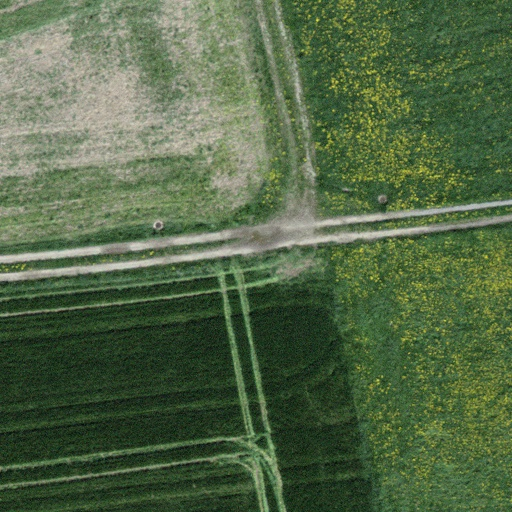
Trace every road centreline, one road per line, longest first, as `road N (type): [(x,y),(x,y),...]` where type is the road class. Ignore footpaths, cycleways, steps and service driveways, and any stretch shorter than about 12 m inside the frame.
road 1 (track): [(511,202),(0,263)]
road 2 (track): [(269,0),(328,224)]
